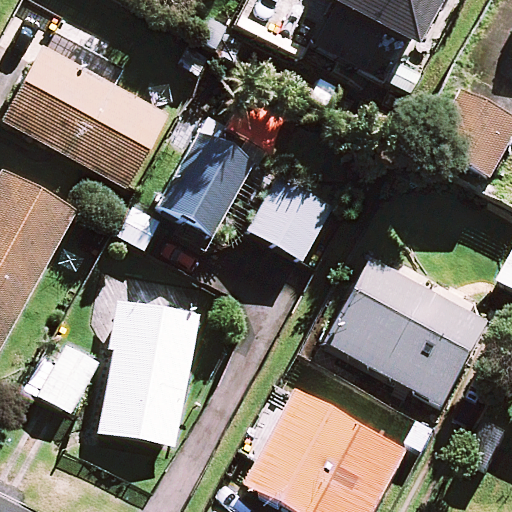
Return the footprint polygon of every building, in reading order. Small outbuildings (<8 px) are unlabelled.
[(316,0),(402,46),(427,0),(316,0)] [(60,17),(39,55),(1,126),(124,193),(163,122),(91,83),(111,45),(60,17)] [(250,166),(196,137),(156,211),(209,240),(250,166)] [(0,345),(71,217),(0,177),(0,345)] [(327,212),(273,183),(245,237),(299,265),(327,212)] [(175,235),(141,216),(125,246),(159,264),(175,235)] [(511,257),(497,285),(511,293),(511,257)] [(490,332),(363,263),(318,346),(445,415),(490,332)] [(194,322),(120,308),(96,436),(170,450),(194,322)] [(93,367),(61,351),(36,400),(68,416),(93,367)] [(374,511),(406,454),(299,396),(292,409),(272,398),(241,456),(260,466),(246,492),(282,511),(374,511)]
